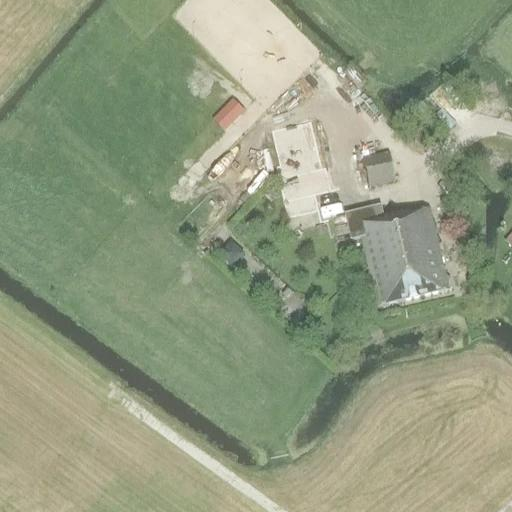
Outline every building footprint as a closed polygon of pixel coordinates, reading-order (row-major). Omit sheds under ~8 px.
[(271,99),(309,101),(311,61),(273,60),(271,99)] [(434,114),(449,128),(455,122),(440,108),(434,114)] [(315,121),(268,133),(289,219),(336,208),(315,121)] [(369,189),(395,183),(389,153),(363,159),(369,189)] [(465,211),(474,207),(469,197),(460,201),(465,211)] [(383,218),(381,208),(346,217),(352,242),(361,239),(378,310),(449,293),(451,289),(449,281),(445,278),(429,210),(410,215),(409,212),(383,218)] [(234,239),(221,258),(238,270),(251,251),(234,239)]
